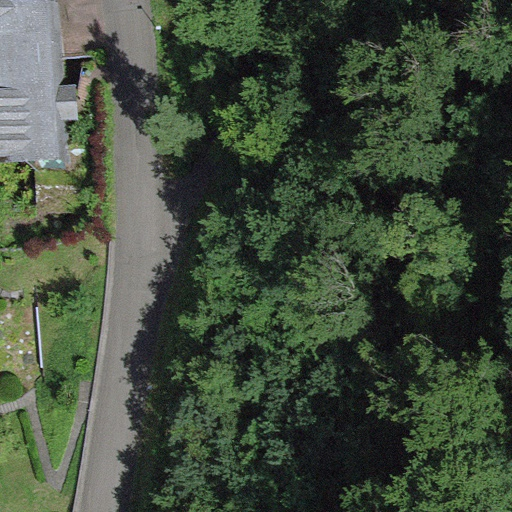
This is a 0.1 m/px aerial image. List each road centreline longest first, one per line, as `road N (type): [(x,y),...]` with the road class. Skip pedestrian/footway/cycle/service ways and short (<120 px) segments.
road 1 (residential): [(82,511),(141,268),(114,0)]
road 2 (track): [(141,268),(281,29),(317,0)]
